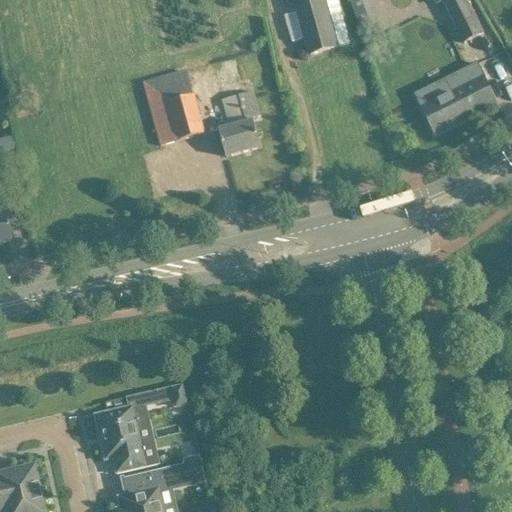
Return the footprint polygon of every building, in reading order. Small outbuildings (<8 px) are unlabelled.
[(337,0),(330,0),(311,5),(298,9),(299,13),(285,16),(293,43),(306,39),(311,55),(350,45),(337,0)] [(363,0),(360,0),(353,3),(366,39),(376,35),(363,0)] [(434,0),(437,5),(443,2),(459,33),(465,44),(484,34),(483,33),(466,0),(434,0)] [(511,29),(511,0),(477,0),(487,17),(501,9),(511,29)] [(29,61),(7,65),(17,123),(39,119),(29,61)] [(452,92),(422,107),(427,116),(436,134),(497,103),(488,85),(484,76),(478,65),(446,80),(452,92)] [(144,85),(156,128),(161,147),(204,135),(187,73),(144,85)] [(243,125),(229,128),(219,131),(227,158),(261,149),(254,123),(261,121),(253,91),(231,97),(236,112),(239,111),(243,125)] [(73,144),(59,147),(65,168),(61,169),(68,192),(125,176),(119,154),(116,154),(110,133),(96,137),(92,124),(70,130),(73,144)] [(12,138),(2,140),(5,152),(15,150),(12,138)] [(0,241),(10,240),(3,214),(0,214),(0,241)] [(185,397),(182,386),(170,388),(173,400),(185,397)] [(95,417),(99,435),(105,461),(113,459),(117,476),(145,469),(136,429),(140,428),(142,425),(143,421),(142,417),(140,414),(136,412),(132,413),(131,408),(95,417)] [(162,511),(158,493),(204,483),(198,457),(181,461),(183,465),(121,480),(126,497),(118,499),(121,511),(162,511)] [(11,476),(0,478),(0,511),(3,511),(2,511),(44,511),(34,466),(10,472),(11,476)]
